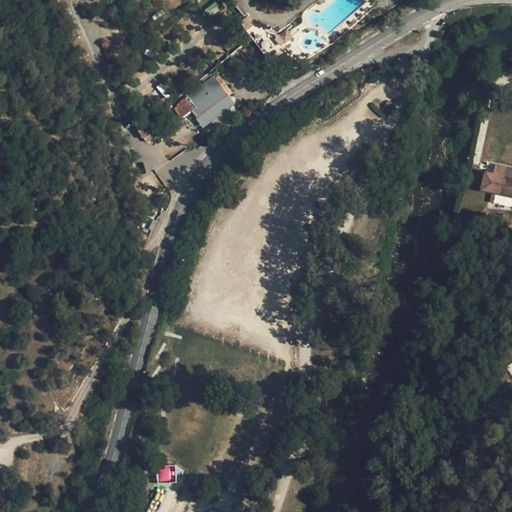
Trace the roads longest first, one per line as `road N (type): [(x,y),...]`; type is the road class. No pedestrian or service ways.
road 1 (secondary): [(152,302),(202,169),(319,77),(455,0)]
road 2 (unclassified): [(152,302),(132,316),(65,429),(0,442)]
road 3 (secondary): [(89,511),(152,302)]
